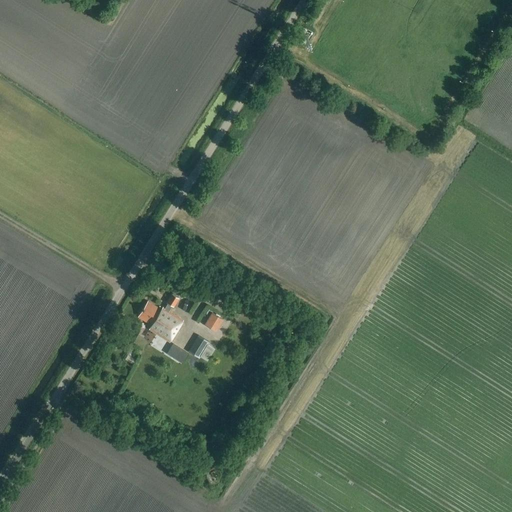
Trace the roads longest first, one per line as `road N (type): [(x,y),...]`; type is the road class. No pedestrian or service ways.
road 1 (unclassified): [(59,394),(304,0)]
road 2 (track): [(0,214),(123,287)]
road 3 (track): [(0,503),(57,412),(59,394)]
